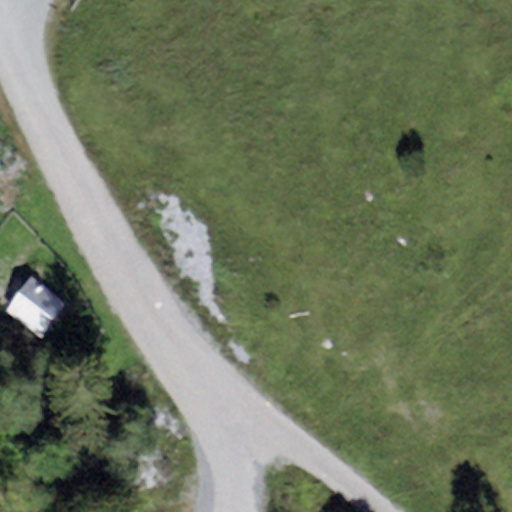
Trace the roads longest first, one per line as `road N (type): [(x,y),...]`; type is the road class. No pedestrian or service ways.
road 1 (track): [(7,0),(93,230),(214,401)]
road 2 (track): [(214,401),(297,447),(377,511)]
